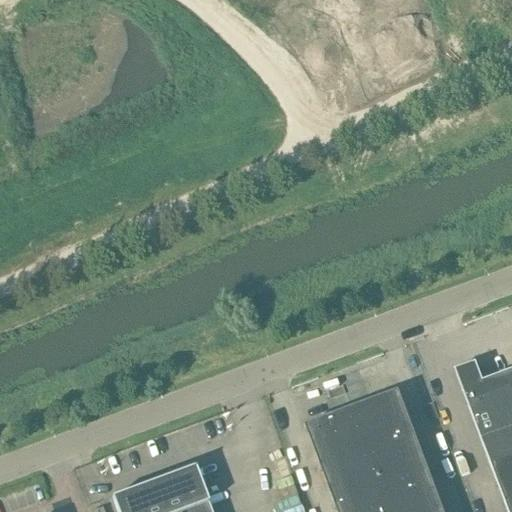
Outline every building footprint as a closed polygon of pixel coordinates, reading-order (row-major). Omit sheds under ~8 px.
[(455,373),(485,454),(511,443),(511,393),(505,376),(483,384),(478,369),(477,369),(476,366),(455,373)] [(352,412),(360,431),(407,414),(399,394),(352,412)] [(313,449),(351,434),(360,431),(352,412),(306,429),(313,449)] [(414,433),(407,414),(360,431),(367,451),(414,433)] [(313,449),(320,468),(367,451),(360,431),(351,434),(313,449)] [(421,453),(414,433),(367,451),(374,470),(421,453)] [(511,443),(485,454),(501,495),(511,490),(511,443)] [(320,468),(327,488),(374,470),(367,451),(320,468)] [(428,472),(421,453),(374,470),(381,490),(428,472)] [(327,488),(335,507),(381,490),(374,470),(327,488)] [(436,492),(428,472),(381,490),(389,509),(436,492)] [(208,511),(202,496),(200,497),(191,475),(113,504),(116,511),(208,511)] [(335,507),(336,511),(381,511),(389,509),(381,490),(335,507)] [(511,511),(511,490),(501,495),(507,511),(511,511)] [(440,511),(443,511),(436,492),(389,509),(389,511),(440,511)]
